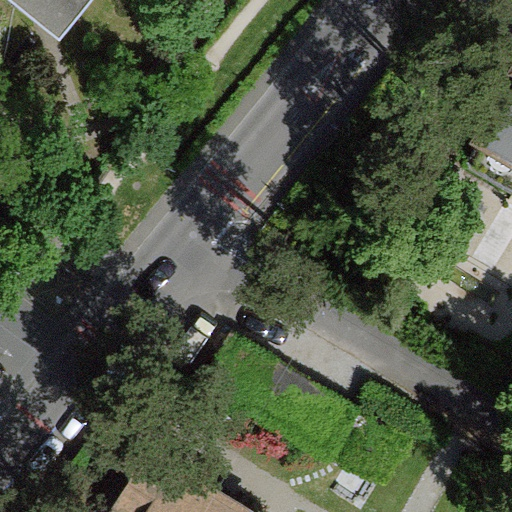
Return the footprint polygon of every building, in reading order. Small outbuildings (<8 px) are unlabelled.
[(40,0),(59,16),(71,0),(40,0)] [(511,80),(484,127),(488,129),(511,143),(511,80)] [(511,143),(488,129),(471,158),(511,183),(511,143)] [(358,407),(233,331),(199,386),(244,413),(251,402),(330,452),(358,407)] [(157,511),(245,511),(156,457),(132,496),(157,511)]
